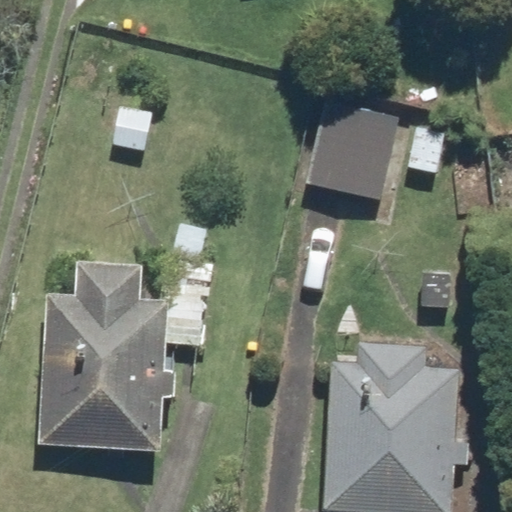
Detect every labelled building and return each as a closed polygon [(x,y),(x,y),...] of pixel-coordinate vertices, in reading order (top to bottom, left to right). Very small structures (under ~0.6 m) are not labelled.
[(325,102),(308,181),(381,197),(398,117),(325,102)] [(158,113),(115,107),(109,147),(152,153),(158,113)] [(75,295),(47,293),(39,443),(162,450),(170,300),(141,299),(143,264),(77,260),(75,295)] [(452,268),(410,264),(406,309),(448,312),(452,268)] [(333,360),(325,508),(392,511),(452,511),(461,368),(426,366),(427,346),(359,342),(358,362),(333,360)]
